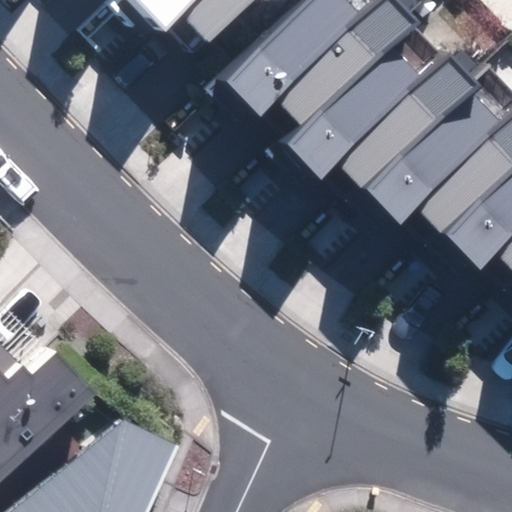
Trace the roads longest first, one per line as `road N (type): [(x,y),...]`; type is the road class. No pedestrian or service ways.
road 1 (residential): [(0,108),(146,263),(286,392)]
road 2 (residential): [(286,392),(511,478)]
road 3 (residential): [(286,392),(235,511)]
